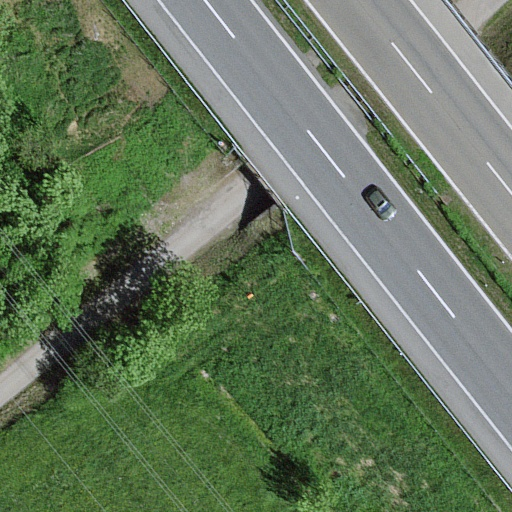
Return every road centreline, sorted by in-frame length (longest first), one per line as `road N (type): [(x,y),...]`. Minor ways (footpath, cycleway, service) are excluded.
road 1 (track): [(0,405),(126,306),(476,0)]
road 2 (motorway): [(208,0),(511,380)]
road 3 (motorway): [(511,188),(360,0)]
